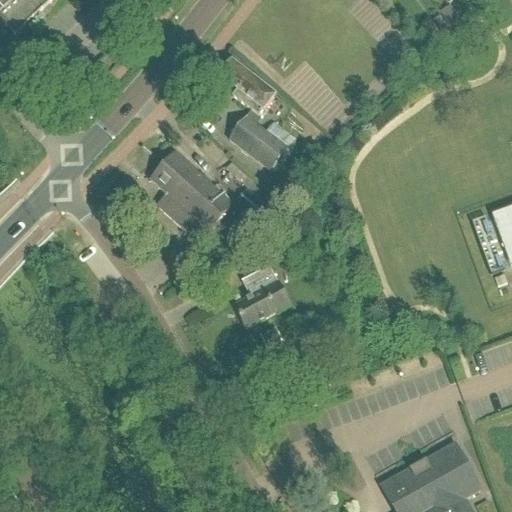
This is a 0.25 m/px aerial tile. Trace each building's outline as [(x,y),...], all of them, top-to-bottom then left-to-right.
[(0,0),(0,22),(15,39),(56,0),(0,0)] [(455,40),(465,34),(450,9),(440,15),(448,29),(455,40)] [(439,51),(454,40),(448,32),(448,31),(440,19),(433,24),(441,36),(432,42),(439,51)] [(266,136),(254,126),(276,99),(231,64),(219,79),(237,93),(232,99),(252,114),(230,143),(271,176),(297,144),(274,126),(266,136)] [(209,236),(233,209),(175,157),(150,185),(166,199),(157,210),(199,246),(208,236),(209,236)] [(253,222),(265,209),(270,203),(252,187),(235,206),(253,222)] [(511,212),(491,220),(511,273),(511,272),(511,212)] [(266,267),(268,271),(241,285),(250,302),(233,311),(245,333),(290,310),(272,277),(286,269),(275,247),(253,258),(260,271),(266,267)] [(285,342),(279,330),(275,332),(275,331),(259,338),(266,353),(282,345),(281,344),(285,342)] [(480,495),(454,449),(426,465),(409,474),(410,475),(377,492),(391,511),(469,511),(465,503),(480,495)]
